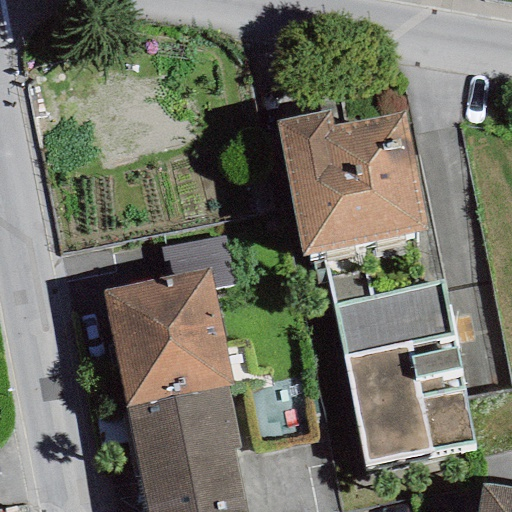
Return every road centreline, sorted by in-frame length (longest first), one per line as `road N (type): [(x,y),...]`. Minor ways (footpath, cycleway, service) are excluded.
road 1 (residential): [(0,165),(67,511)]
road 2 (residential): [(511,51),(208,0)]
